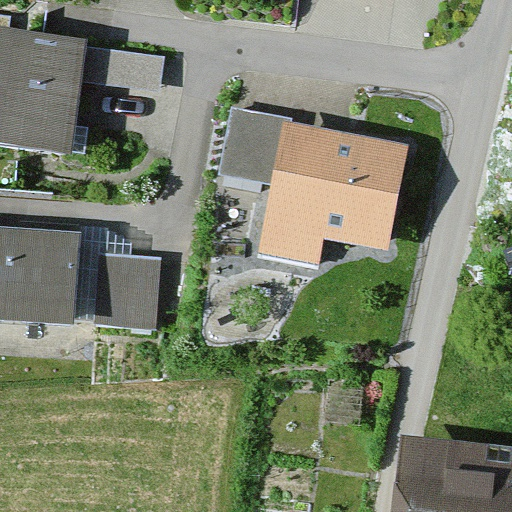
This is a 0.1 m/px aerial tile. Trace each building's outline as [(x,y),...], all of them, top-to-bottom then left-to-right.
[(162,68),(2,49),(0,61),(0,161),(84,172),(93,96),(158,104),(162,68)] [(388,265),(409,154),(230,120),(217,190),(275,201),(263,262),(327,274),(331,254),(388,265)] [(84,249),(0,243),(0,336),(78,342),(84,249)] [(159,272),(100,266),(94,334),(152,339),(159,272)] [(511,511),(511,464),(409,454),(403,511),(511,511)]
